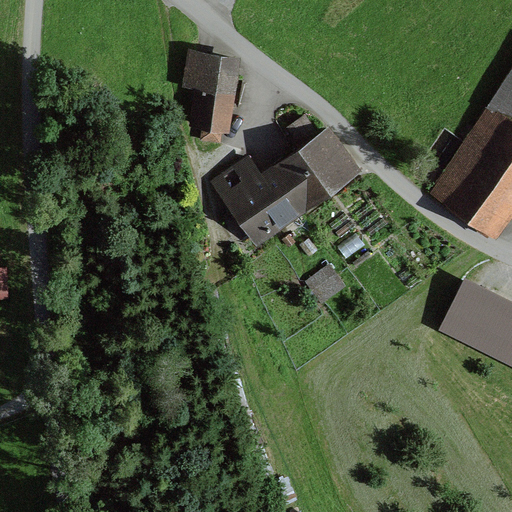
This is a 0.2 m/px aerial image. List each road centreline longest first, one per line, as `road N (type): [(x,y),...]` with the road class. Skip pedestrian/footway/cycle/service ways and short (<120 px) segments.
road 1 (residential): [(36,0),(33,214),(62,511)]
road 2 (track): [(192,0),(424,210),(511,258)]
